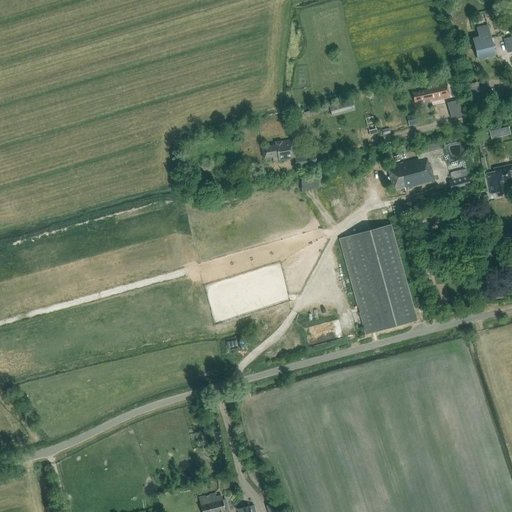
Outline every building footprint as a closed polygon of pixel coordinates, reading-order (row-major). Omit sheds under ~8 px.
[(472,40),(477,59),(495,55),(488,26),(476,29),(479,38),(472,40)] [(477,83),(467,85),(473,106),(483,103),(477,83)] [(427,89),(428,92),(412,95),(415,105),(430,102),(431,104),(450,100),(447,85),(427,89)] [(355,109),(352,100),(329,106),(332,115),(355,109)] [(463,119),(459,102),(447,105),(451,122),(463,119)] [(409,127),(419,125),(418,115),(408,116),(409,127)] [(275,143),(275,146),(262,148),(263,159),(272,157),(273,160),(293,158),(291,141),(275,143)] [(416,151),(418,158),(386,167),(393,192),(404,189),(405,192),(434,184),(430,166),(428,167),(427,161),(442,157),(439,144),(416,151)] [(316,164),(314,154),(295,157),(296,167),(316,164)] [(500,172),(486,175),(490,195),(496,194),(497,198),(506,196),(505,191),(508,190),(507,185),(511,183),(511,165),(499,169),(500,172)] [(450,173),(452,180),(467,175),(466,169),(450,173)] [(471,189),(467,177),(449,183),(452,194),(471,189)] [(301,182),(302,194),(325,191),(324,179),(301,182)] [(476,206),(474,199),(468,200),(470,208),(476,206)] [(390,216),(413,213),(411,204),(389,207),(390,216)] [(457,210),(447,212),(450,223),(460,221),(457,210)] [(416,212),(410,214),(410,216),(414,229),(420,228),(416,214),(416,212)] [(416,322),(390,225),(339,239),(365,336),(416,322)] [(223,505),(221,496),(216,497),(215,494),(206,496),(207,504),(208,511),(227,511),(226,505),(223,505)] [(278,511),(276,503),(266,507),(267,511),(278,511)]
